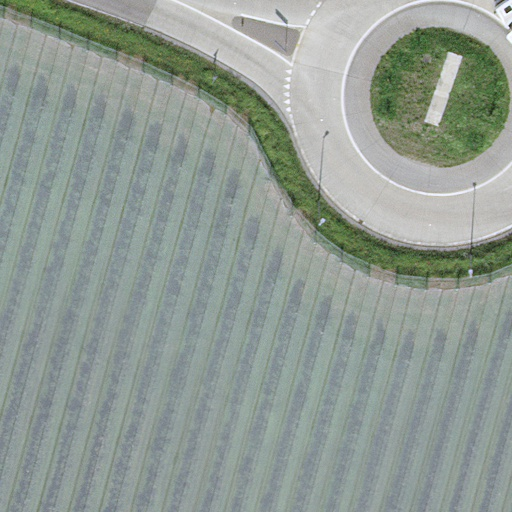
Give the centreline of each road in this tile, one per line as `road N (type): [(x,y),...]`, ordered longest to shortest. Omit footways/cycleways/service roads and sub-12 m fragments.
road 1 (primary): [(323,121),(336,158),(361,188),(394,209),(432,218),(471,215),(507,200)]
road 2 (primary): [(146,0),(231,47),(323,121)]
road 3 (primary): [(369,3),(329,55),(323,121)]
